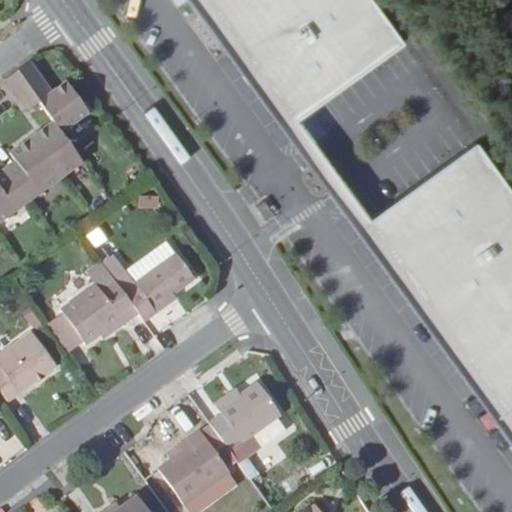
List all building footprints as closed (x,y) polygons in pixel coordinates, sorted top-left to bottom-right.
[(233,25),(300,119),(405,44),(409,41),(379,0),(196,0),(212,21),(233,25)] [(233,25),(212,21),(221,34),(288,128),(359,228),(492,415),(501,427),(505,406),(372,219),(353,193),(318,144),(300,119),(233,25)] [(30,60),(17,69),(41,102),(55,121),(64,133),(92,112),(69,81),(53,93),(30,60)] [(28,110),(41,102),(17,69),(4,79),(23,104),(28,110)] [(55,121),(33,136),(62,176),(84,160),(64,133),(55,121)] [(28,201),(62,176),(33,136),(11,151),(17,159),(4,168),(28,201)] [(511,186),(480,142),(372,219),(505,406),(501,427),(511,442),(511,186)] [(0,221),(28,201),(4,168),(0,171),(0,221)] [(149,320),(162,312),(159,308),(179,293),(201,277),(182,251),(139,281),(144,288),(132,297),(142,311),(149,320)] [(132,297),(119,279),(104,289),(98,283),(65,307),(68,310),(86,335),(91,343),(125,319),(127,322),(142,311),(132,297)] [(183,297),(179,293),(159,308),(162,312),(183,297)] [(68,310),(47,326),(65,350),(86,335),(68,310)] [(58,366),(34,333),(0,357),(0,388),(10,402),(58,366)] [(226,410),(214,419),(215,421),(234,448),(285,411),(262,378),(224,406),(226,410)] [(215,421),(207,427),(230,460),(238,454),(234,448),(215,421)] [(179,457),(165,466),(190,501),(206,490),(236,468),(230,460),(207,427),(195,435),(200,442),(179,457)] [(173,450),(179,457),(200,442),(195,435),(173,450)] [(252,456),(240,462),(256,494),(268,488),(252,456)] [(236,468),(206,490),(213,501),(244,479),(236,468)] [(150,511),(139,496),(122,509),(118,511),(150,511)] [(302,511),(325,511),(319,503),(315,507),(313,505),(302,511)]
